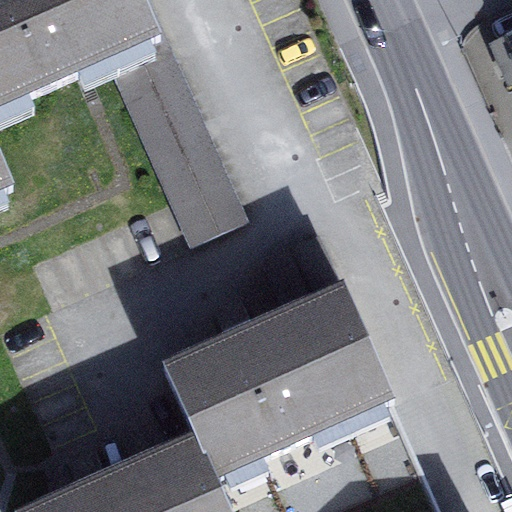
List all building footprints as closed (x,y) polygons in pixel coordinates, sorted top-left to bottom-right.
[(111,67),(160,45),(139,0),(0,0),(0,116),(84,79),(111,67)] [(248,226),(146,0),(139,0),(160,45),(111,67),(172,206),(192,250),(248,226)] [(511,42),(493,50),(506,79),(511,75),(511,42)] [(0,198),(13,193),(0,164),(0,198)] [(319,240),(264,264),(289,320),(344,296),(319,240)] [(196,444),(215,485),(393,407),(344,296),(289,320),(166,374),(196,444)] [(226,511),(215,485),(196,444),(107,484),(81,495),(42,511),(226,511)] [(77,485),(81,495),(107,484),(103,474),(91,479),(77,485)]
